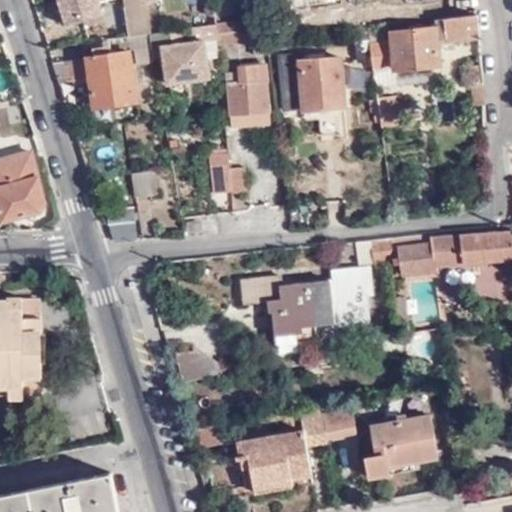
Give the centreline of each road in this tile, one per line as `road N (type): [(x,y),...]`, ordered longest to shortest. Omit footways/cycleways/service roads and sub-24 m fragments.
road 1 (residential): [(90,252),(492,214),(501,199),(496,151),(511,111),(496,0)]
road 2 (residential): [(164,511),(90,252)]
road 3 (residential): [(90,252),(10,0)]
